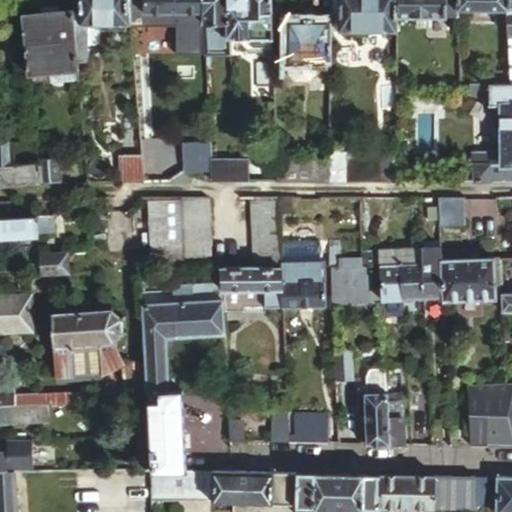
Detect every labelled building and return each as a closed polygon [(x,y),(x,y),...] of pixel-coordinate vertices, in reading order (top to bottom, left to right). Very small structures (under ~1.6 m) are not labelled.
[(22,7),(28,71),(53,68),(54,73),(60,73),(60,78),(78,76),(77,65),(74,35),(73,23),(72,10),(70,0),(49,0),(50,5),(59,4),(60,9),(28,12),(28,6),(22,7)] [(70,0),(72,10),(78,10),(77,0),(70,0)] [(73,23),(129,23),(126,0),(77,0),(78,10),(72,10),(73,23)] [(126,0),(129,23),(129,25),(145,25),(144,12),(203,12),(202,0),(126,0)] [(226,0),(202,0),(203,12),(203,22),(219,22),(219,36),(217,36),(217,53),(230,53),(230,36),(226,36),(226,0)] [(269,0),(226,0),(226,36),(230,36),(272,37),(269,0)] [(395,0),(329,0),(329,15),(337,15),(337,28),(361,28),(361,39),(371,40),(371,28),(396,28),(396,15),(395,0)] [(395,0),(396,15),(445,15),(445,12),(457,12),(456,4),(456,0),(395,0)] [(330,62),(330,16),(329,16),(283,16),(284,62),(329,62),(330,62)] [(74,35),(77,65),(85,64),(85,57),(88,57),(86,35),(74,35)] [(511,81),(469,81),(470,92),(488,92),(488,102),(491,102),(491,109),(501,109),(503,161),(511,160),(511,81)] [(5,89),(5,120),(22,120),(21,88),(5,89)] [(0,140),(0,164),(4,164),(13,164),(11,140),(0,140)] [(121,152),(119,179),(143,179),(140,148),(122,148),(121,152)] [(357,179),(395,179),(395,149),(329,149),(329,154),(343,154),(347,157),(346,179),(357,179)] [(182,167),(211,167),(211,155),(210,150),(182,150),(182,167)] [(277,151),(278,179),(301,179),(301,163),(290,150),(277,151)] [(329,154),(329,156),(329,179),(346,179),(347,157),(343,154),(329,154)] [(211,155),(211,167),(212,178),(243,178),(243,155),(211,155)] [(59,156),(37,158),(38,162),(40,179),(51,179),(61,179),(59,156)] [(313,163),(313,179),(329,179),(329,156),(317,156),(313,163)] [(474,161),(475,179),(485,179),(511,179),(511,160),(503,161),(488,160),(474,161)] [(38,162),(13,164),(4,164),(0,164),(0,182),(40,179),(38,162)] [(185,266),(212,266),(209,194),(200,194),(150,194),(152,241),(184,239),(185,266)] [(281,262),(281,260),(281,251),(280,194),(274,194),(251,194),(252,264),(281,263),(281,262)] [(367,194),(360,194),(362,210),(369,209),(368,203),(367,194)] [(438,194),(440,226),(464,225),(463,194),(438,194)] [(0,214),(15,214),(13,199),(0,200),(0,214)] [(0,233),(36,232),(36,229),(53,229),(52,213),(51,213),(45,213),(15,214),(0,214),(0,233)] [(152,241),(153,267),(160,267),(172,267),(185,266),(184,239),(152,241)] [(331,264),(333,264),(344,264),(343,239),(331,239),(331,264)] [(383,262),(403,262),(405,301),(424,301),(423,261),(425,261),(425,246),(404,247),(404,248),(382,249),(383,253),(380,253),(380,251),(368,251),(368,263),(373,263),(383,262)] [(423,261),(424,301),(443,300),(441,258),(441,250),(440,246),(425,246),(425,261),(423,261)] [(0,261),(0,275),(29,274),(67,272),(66,251),(37,252),(38,259),(0,261)] [(500,256),(441,258),(443,300),(443,303),(496,298),(496,296),(502,296),(501,292),(501,283),(500,256)] [(324,259),(281,260),(281,262),(281,263),(283,305),(326,304),(324,259)] [(405,301),(403,262),(383,262),(384,302),(405,301)] [(267,306),(283,305),(281,263),(252,264),(227,265),(221,265),(221,282),(223,307),(230,306),(229,290),(266,288),(267,306)] [(344,264),(333,264),(334,301),(373,299),(373,263),(368,263),(367,263),(344,264)] [(0,401),(9,401),(31,400),(33,400),(33,390),(12,391),(11,380),(0,380),(0,357),(10,358),(10,345),(20,345),(26,340),(25,328),(31,328),(31,327),(29,274),(0,275),(0,401)] [(192,331),(224,331),(223,307),(221,282),(172,285),(173,302),(174,331),(176,331),(192,331)] [(229,290),(230,306),(267,306),(266,288),(229,290)] [(501,292),(502,296),(503,310),(511,310),(511,292),(507,292),(501,292)] [(143,301),(145,360),(145,376),(146,386),(167,385),(166,331),(174,331),(173,302),(143,301)] [(53,344),(53,348),(56,348),(56,344),(68,344),(68,347),(71,347),(71,344),(82,343),(82,347),(86,346),(85,342),(97,342),(97,345),(100,345),(100,342),(112,341),(114,344),(116,343),(114,340),(122,332),(125,332),(125,330),(122,329),(121,316),(124,315),(123,312),(120,314),(112,308),(113,304),(111,303),(109,308),(98,308),(98,304),(95,304),(95,308),(83,309),(83,305),(80,305),(80,309),(69,310),(69,306),(65,306),(66,310),(54,311),(54,307),(50,307),(50,312),(47,312),(47,316),(51,316),(52,341),(48,342),(49,344),(53,344)] [(102,371),(123,361),(114,344),(112,341),(100,342),(100,345),(97,345),(97,342),(85,342),(86,346),(82,347),(82,343),(71,344),(71,347),(68,347),(68,344),(56,344),(56,348),(53,348),(55,379),(102,377),(102,371)] [(335,350),(336,380),(354,379),(353,349),(335,350)] [(124,389),(124,398),(146,397),(146,386),(145,376),(145,360),(123,361),(124,389)] [(367,374),(368,392),(381,391),(381,384),(387,384),(387,367),(372,367),(367,374)] [(470,445),(488,446),(488,414),(511,414),(511,383),(507,384),(468,385),(470,445)] [(390,444),(388,401),(388,393),(387,384),(381,384),(381,391),(368,392),(365,392),(366,444),(390,444)] [(146,397),(148,434),(148,458),(149,469),(184,470),(181,385),(167,385),(146,386),(146,397)] [(33,390),(33,400),(124,398),(124,389),(33,390)] [(402,400),(388,401),(390,444),(404,444),(402,400)] [(0,422),(5,423),(4,409),(10,409),(9,401),(0,401),(0,422)] [(269,442),(288,442),(287,413),(287,408),(277,408),(271,415),(269,442)] [(287,413),(288,442),(327,443),(326,414),(287,413)] [(488,446),(511,446),(511,414),(488,414),(488,446)] [(228,441),(231,441),(243,441),(242,420),(228,421),(228,441)] [(0,511),(18,511),(11,469),(4,469),(0,468),(0,511)] [(295,511),(295,471),(232,471),(184,470),(149,469),(150,499),(210,500),(210,501),(232,501),(231,511),(295,511)] [(378,511),(379,506),(379,473),(295,471),(295,511),(378,511)] [(474,474),(379,473),(379,506),(474,508),(474,501),(474,474)] [(511,511),(511,474),(474,474),(474,501),(495,502),(495,511),(511,511)]
